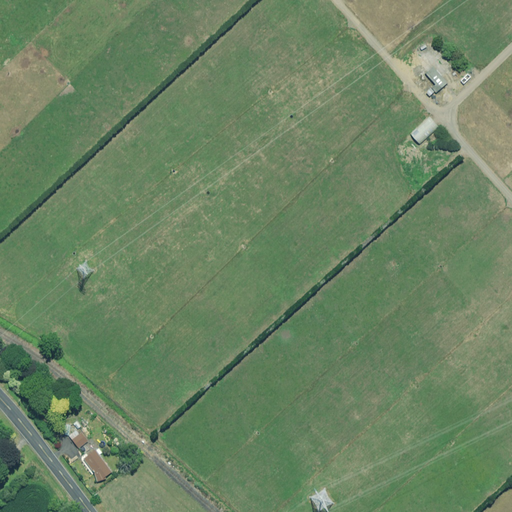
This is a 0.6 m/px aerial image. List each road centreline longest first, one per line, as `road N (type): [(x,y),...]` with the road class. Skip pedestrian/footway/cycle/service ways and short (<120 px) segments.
road 1 (track): [(446,107),(348,0)]
road 2 (tertiary): [(89,511),(0,397)]
